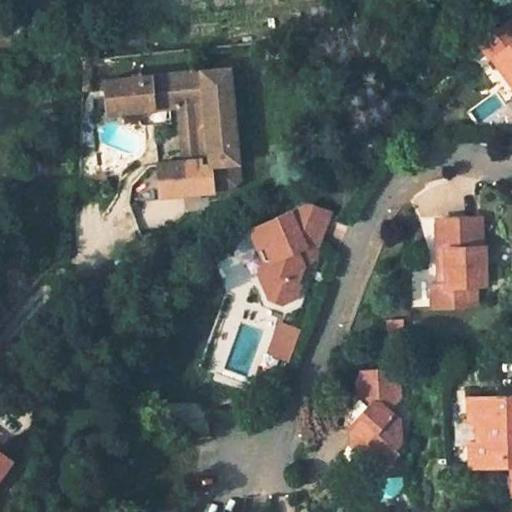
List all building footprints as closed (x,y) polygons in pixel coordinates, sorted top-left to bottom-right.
[(509,38),(511,45),(511,11),(495,18),(499,26),(504,39),(509,38)] [(208,90),(235,87),(234,71),(207,73),(208,90)] [(198,108),(203,160),(188,161),(162,164),(165,195),(231,189),(229,175),(243,173),(235,87),(208,90),(207,73),(154,78),(157,112),(183,109),(198,108)] [(157,112),(154,78),(110,82),(113,115),(157,112)] [(198,108),(183,109),(188,161),(203,160),(198,108)] [(229,175),(231,189),(243,173),(229,175)] [(317,247),(330,213),(309,206),(253,231),(258,244),(266,240),(275,261),(266,263),(260,278),(270,300),(281,304),(297,297),(311,261),(316,260),(319,251),(317,247)] [(479,249),(479,245),(476,246),(475,216),(436,217),(437,249),(444,249),(445,272),(448,272),(480,270),(479,249)] [(258,244),(266,263),(275,261),(266,240),(258,244)] [(472,305),(471,283),(481,283),(480,270),(448,272),(445,272),(445,274),(445,283),(439,284),(432,284),(432,285),(433,306),(472,305)] [(297,332),(280,325),(270,353),(287,359),(297,332)] [(397,443),(396,419),(385,407),(395,395),(394,366),(361,367),(356,379),(357,399),(365,406),(356,417),(348,427),(349,460),(362,473),(378,470),(372,462),(391,445),(393,447),(397,443)] [(511,394),(472,397),(466,397),(467,420),(474,420),(475,442),(468,442),(469,466),(510,464),(511,463),(511,394)] [(357,399),(350,408),(350,411),(356,417),(365,406),(357,399)] [(391,445),(372,462),(378,470),(398,452),(393,447),(391,445)]
